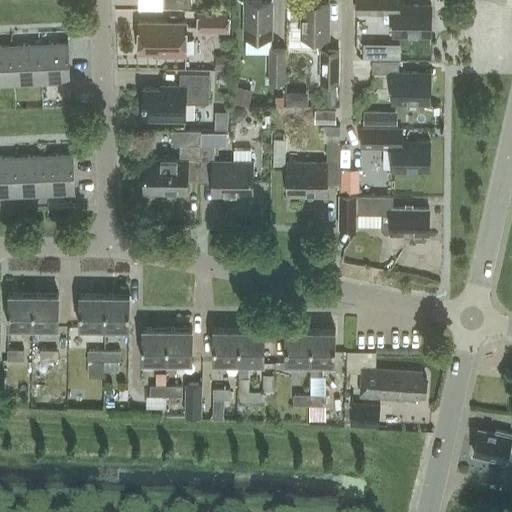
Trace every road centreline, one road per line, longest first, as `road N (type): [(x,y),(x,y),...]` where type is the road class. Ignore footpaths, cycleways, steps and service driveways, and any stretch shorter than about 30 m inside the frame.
road 1 (unclassified): [(107,250),(470,322)]
road 2 (unclassified): [(107,250),(96,0)]
road 3 (tertiary): [(470,322),(511,129)]
road 4 (tertiary): [(430,511),(470,322)]
road 5 (unknown): [(348,0),(348,142)]
